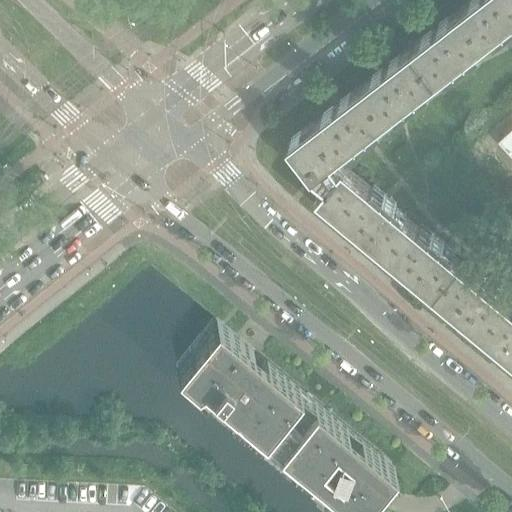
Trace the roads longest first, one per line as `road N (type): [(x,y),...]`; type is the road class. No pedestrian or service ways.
road 1 (tertiary): [(138,179),(511,492)]
road 2 (tertiary): [(511,418),(185,144)]
road 3 (tertiary): [(185,144),(368,0)]
road 4 (tertiary): [(304,0),(152,119)]
road 5 (tertiary): [(0,288),(138,179)]
road 6 (tertiary): [(152,119),(29,0)]
road 7 (tertiary): [(0,52),(109,155)]
road 8 (tertiary): [(109,155),(0,245)]
